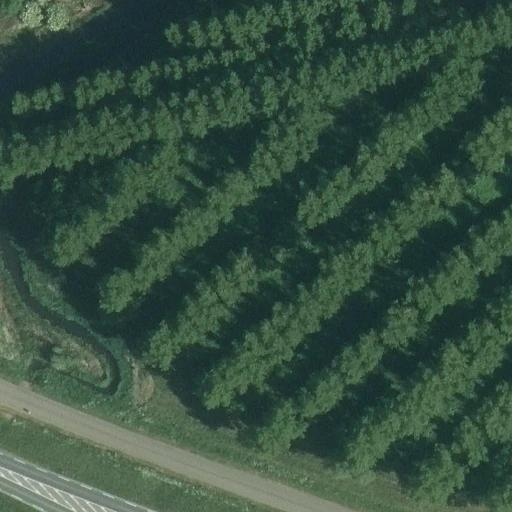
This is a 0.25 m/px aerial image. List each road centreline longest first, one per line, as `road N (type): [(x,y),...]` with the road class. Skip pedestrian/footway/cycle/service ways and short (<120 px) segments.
road 1 (residential): [(317,511),(0,391)]
road 2 (primary): [(128,511),(0,463)]
